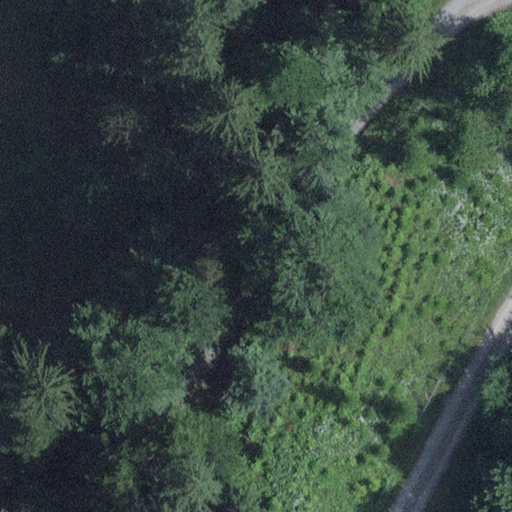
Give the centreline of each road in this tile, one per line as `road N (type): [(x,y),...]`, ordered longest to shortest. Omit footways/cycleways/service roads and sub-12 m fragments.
road 1 (track): [(0,463),(91,419),(219,317),(426,39),(483,0)]
road 2 (track): [(511,352),(423,511)]
